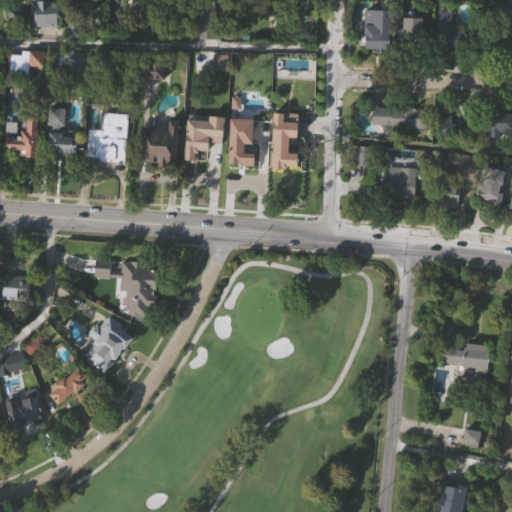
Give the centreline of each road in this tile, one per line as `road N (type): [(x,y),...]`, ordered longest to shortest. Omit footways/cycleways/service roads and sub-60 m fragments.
road 1 (tertiary): [(511,256),(0,213)]
road 2 (residential): [(0,496),(82,458),(122,417),(194,308),(216,264),(220,229)]
road 3 (residential): [(382,511),(409,243)]
road 4 (residential): [(326,237),(334,0)]
road 5 (residential): [(333,79),(511,84)]
road 6 (residential): [(0,346),(40,315),(47,298),(53,217)]
